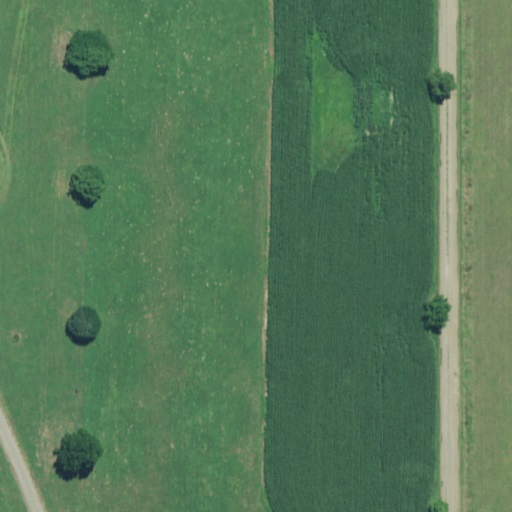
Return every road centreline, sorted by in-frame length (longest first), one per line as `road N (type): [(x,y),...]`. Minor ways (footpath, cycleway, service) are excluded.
road 1 (track): [(456,511),(452,0)]
road 2 (track): [(0,153),(23,0)]
